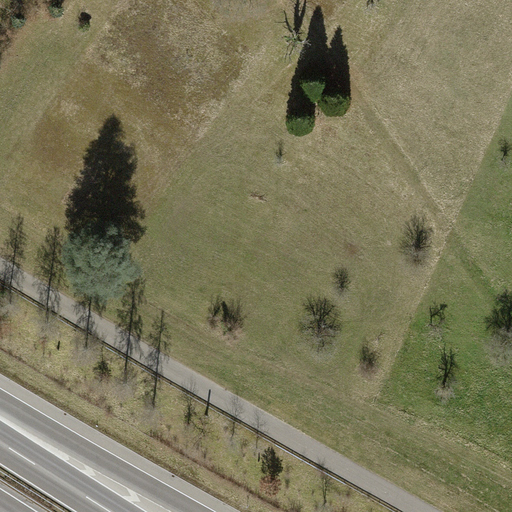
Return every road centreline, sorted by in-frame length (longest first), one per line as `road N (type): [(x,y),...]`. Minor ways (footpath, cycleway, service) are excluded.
road 1 (unclassified): [(432,511),(0,261)]
road 2 (track): [(302,0),(511,312)]
road 3 (motorway): [(193,511),(0,408)]
road 4 (motorway): [(112,511),(0,440)]
